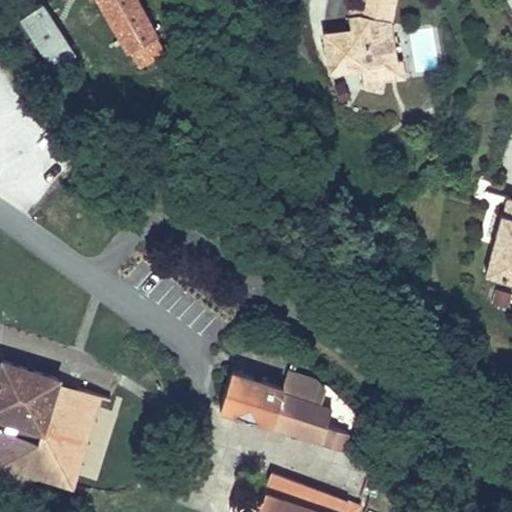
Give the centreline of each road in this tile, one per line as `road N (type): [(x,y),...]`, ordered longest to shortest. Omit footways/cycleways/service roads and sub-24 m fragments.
road 1 (residential): [(98,282),(130,238),(167,226),(278,296),(377,375),(511,504)]
road 2 (residential): [(98,282),(185,342),(197,368),(189,408)]
